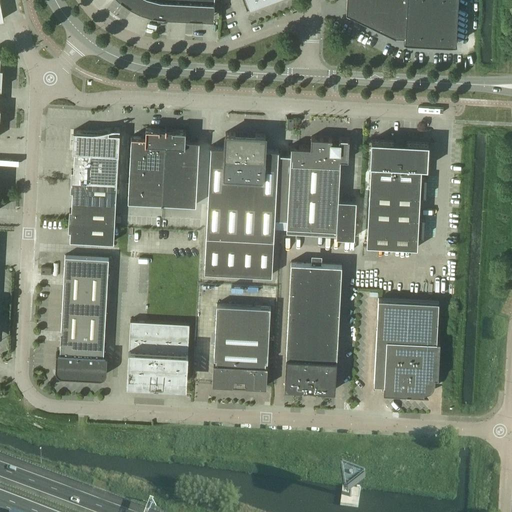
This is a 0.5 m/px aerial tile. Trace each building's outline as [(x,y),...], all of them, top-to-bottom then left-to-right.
[(122,0),(130,5),(141,11),(153,14),(165,16),(213,18),(214,0),(122,0)] [(346,0),(346,12),(395,35),(405,35),(405,40),(453,43),(455,43),(457,0),(346,0)] [(166,127),(165,127),(165,129),(146,128),(145,137),(131,136),(128,201),(161,203),(161,205),(162,205),(162,203),(196,205),(199,140),(185,139),(186,130),(166,129),(166,127)] [(71,170),(71,180),(70,190),(72,190),(71,209),(69,209),(68,230),(70,230),(70,239),(114,242),(120,128),(117,128),(114,128),(110,128),(101,130),(96,131),(91,131),(89,131),(73,130),(72,151),(74,151),(73,170),(71,170)] [(225,132),(225,146),(211,146),(206,236),(204,271),(271,274),(274,219),(287,220),(290,154),(278,154),(278,149),(265,148),(265,134),(225,132)] [(287,226),(287,233),(354,237),(356,199),(338,198),(340,159),(348,159),(349,139),(339,138),(339,142),(332,141),(332,138),(311,137),(310,147),(290,146),(291,146),(290,154),(287,220),(287,226)] [(427,167),(428,143),(371,140),(370,164),(371,164),(366,244),(413,247),(417,247),(418,236),(423,236),(424,218),(419,218),(420,196),(425,196),(426,178),(421,178),(421,167),(427,167)] [(65,255),(60,353),(104,355),(109,257),(65,255)] [(291,261),(286,357),(284,387),(335,390),(342,264),(291,261)] [(437,341),(439,301),(378,298),(374,384),(384,384),(383,392),(424,394),(424,391),(425,391),(426,391),(428,391),(430,390),(431,389),(432,388),(433,386),(434,385),(434,383),(435,382),(438,382),(440,341),(437,341)] [(267,365),(265,365),(265,361),(267,361),(270,306),(216,303),(214,358),(216,359),(215,362),(213,362),(212,383),(266,386),(267,365)] [(179,378),(186,378),(189,323),(149,321),(130,320),(127,375),(134,375),(134,379),(150,380),(150,376),(163,377),(163,381),(179,381),(179,378)] [(56,352),(55,368),(55,369),(55,370),(56,371),(56,372),(57,373),(58,374),(59,374),(60,375),(61,375),(62,375),(99,377),(100,377),(101,377),(102,377),(103,376),(104,376),(104,375),(105,375),(105,374),(106,373),(106,372),(106,371),(106,370),(107,355),(104,355),(60,353),(56,352)]
